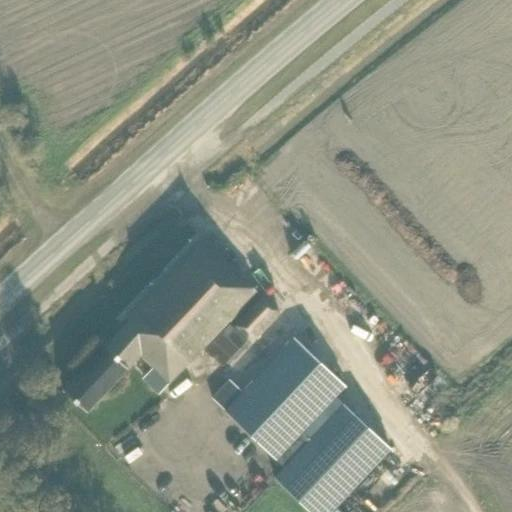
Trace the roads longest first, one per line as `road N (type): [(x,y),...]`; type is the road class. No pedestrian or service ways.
road 1 (primary): [(0,301),(341,0)]
road 2 (track): [(476,511),(437,455),(189,183)]
road 3 (track): [(61,246),(0,137)]
